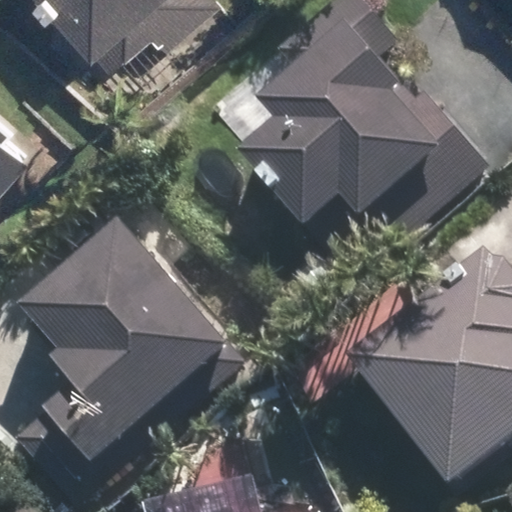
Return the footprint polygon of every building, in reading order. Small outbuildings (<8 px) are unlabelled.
[(54,0),(55,0),(56,0),(62,0),(99,44),(102,41),(122,64),(164,28),(180,44),(230,0),(54,0)] [(410,97),(374,54),(392,38),(358,0),(328,0),(273,49),(285,62),(247,96),(265,115),(227,147),(349,282),(485,164),(419,90),(410,97)] [(0,183),(35,142),(25,135),(32,128),(0,99),(0,183)] [(97,220),(108,209),(98,200),(87,211),(97,220)] [(240,335),(131,209),(33,294),(71,339),(63,346),(86,375),(56,398),(61,404),(33,429),(95,501),(264,354),(244,332),(240,335)] [(511,277),(495,255),(483,255),(474,246),(336,355),(438,485),(511,427),(511,277)] [(66,511),(57,502),(46,511),(66,511)]
